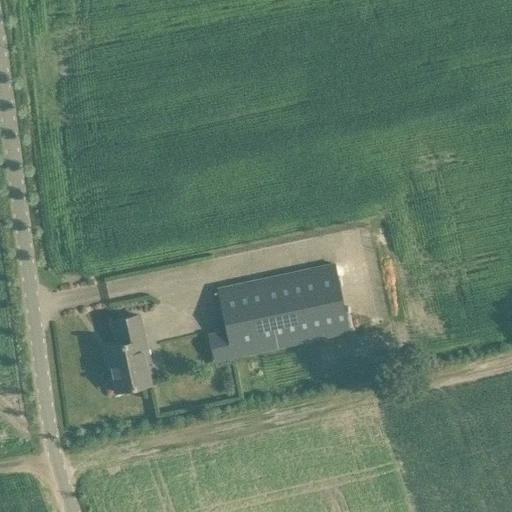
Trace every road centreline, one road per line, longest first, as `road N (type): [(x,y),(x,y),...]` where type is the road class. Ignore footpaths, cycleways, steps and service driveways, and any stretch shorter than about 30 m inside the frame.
road 1 (track): [(56,443),(152,431),(511,351)]
road 2 (unclassified): [(79,511),(45,400),(0,64)]
